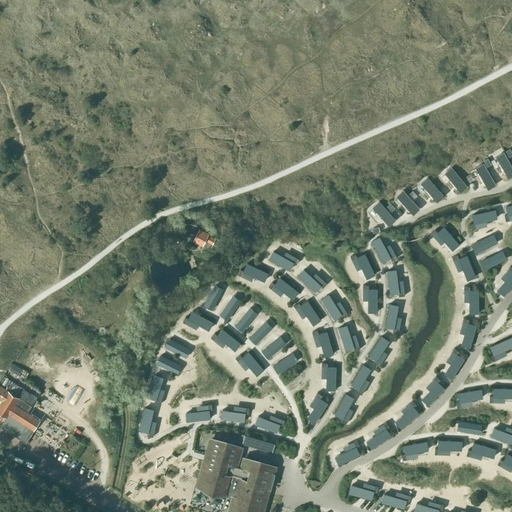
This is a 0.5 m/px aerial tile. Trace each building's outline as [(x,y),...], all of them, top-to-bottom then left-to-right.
[(511,160),(506,150),(498,154),(510,175),(511,173),(511,160)] [(485,161),(477,166),(489,187),(497,182),(485,161)] [(453,166),(447,171),(463,189),(469,184),(453,166)] [(430,175),(423,181),(439,199),(446,194),(430,175)] [(405,187),(399,193),(415,212),(422,206),(405,187)] [(382,198),(375,205),(391,223),(398,217),(382,198)] [(392,210),(397,206),(392,201),(388,205),(392,210)] [(495,210),(471,216),(473,224),(470,225),(472,230),(486,227),(484,222),(497,219),(495,210)] [(461,245),(445,227),(439,232),(437,230),(432,234),(442,245),(446,242),(454,251),(461,245)] [(200,229),(194,240),(202,244),(205,240),(212,244),(216,237),(208,234),(200,229)] [(493,235),(471,245),(475,254),(497,243),(493,235)] [(386,247),(380,237),(371,242),(383,263),(391,258),(393,261),(398,258),(390,244),(386,247)] [(283,256),(273,251),(269,260),(289,271),(293,263),(297,265),(300,259),(286,252),(283,256)] [(506,260),(501,251),(480,261),(484,270),(506,260)] [(376,275),(365,254),(358,258),(356,255),(351,257),(358,271),(362,269),(367,279),(376,275)] [(477,278),(467,255),(460,259),(458,256),(453,259),(459,272),(463,270),(468,281),(477,278)] [(269,274),(247,263),(243,271),(241,270),(238,275),(251,281),(253,277),(265,282),(269,274)] [(511,268),(510,267),(500,279),(503,282),(496,290),(504,297),(511,287),(511,268)] [(396,269),(387,270),(390,294),(399,292),(400,296),(406,295),(404,280),(398,281),(396,269)] [(312,277),(304,270),(298,277),(315,292),(321,286),(324,289),(328,284),(316,273),(312,277)] [(299,292),(280,278),(276,284),(273,282),(269,287),(281,296),(284,292),(294,299),(299,292)] [(225,287),(217,283),(206,303),(214,307),(225,287)] [(378,313),(378,289),(369,289),(369,286),(363,286),(363,301),(368,301),(368,313),(378,313)] [(469,287),(464,288),(464,302),(469,302),(469,314),(479,314),(479,290),(470,290),(469,287)] [(243,298),(235,293),(221,313),(229,318),(243,298)] [(335,304),(329,295),(321,300),(334,319),(341,315),(344,318),(349,315),(340,301),(335,304)] [(321,320),(307,300),(301,305),(299,303),(294,306),(302,318),(306,315),(313,325),(321,320)] [(396,317),(399,305),(389,303),(385,327),(393,329),(393,332),(399,333),(402,318),(396,317)] [(259,311),(251,305),(236,324),(243,330),(259,311)] [(215,319),(194,309),(190,316),(187,315),(184,320),(197,327),(200,322),(211,328),(215,319)] [(274,326),(267,319),(251,336),(257,342),(274,326)] [(471,349),(477,326),(468,324),(469,321),(464,319),(460,333),(465,335),(462,346),(471,349)] [(348,325),(338,328),(345,350),(353,348),(354,351),(360,349),(355,334),(351,336),(348,325)] [(242,341),(224,327),(219,333),(216,331),(212,336),(224,345),(227,341),(237,348),(242,341)] [(334,354),(327,331),(319,334),(318,331),(312,333),(317,348),(321,346),(325,357),(334,354)] [(282,334),(264,349),(270,356),(288,342),(282,334)] [(193,347),(171,336),(166,345),(188,356),(193,347)] [(383,352),(390,342),(382,337),(368,357),(376,362),(374,365),(379,368),(388,355),(383,352)] [(511,339),(511,337),(489,348),(493,356),(490,357),(493,362),(506,356),(504,351),(511,347),(511,339)] [(453,379),(465,359),(457,354),(458,351),(454,348),(446,362),(450,364),(444,374),(453,379)] [(265,368),(250,349),(244,354),(242,352),(237,357),(247,367),(251,364),(259,373),(265,368)] [(294,350),(275,364),(280,371),(299,358),(294,350)] [(184,364),(162,353),(157,362),(179,373),(184,364)] [(12,364),(9,369),(18,374),(21,370),(12,364)] [(336,391),(336,366),(328,366),(328,364),(322,364),(322,378),(327,378),(326,391),(336,391)] [(371,370),(363,365),(351,386),(358,390),(357,393),(362,396),(370,382),(366,379),(371,370)] [(162,386),(165,375),(156,372),(149,394),(157,397),(156,400),(162,402),(166,388),(162,386)] [(0,379),(0,412),(6,417),(0,426),(26,442),(34,430),(41,420),(28,412),(37,397),(20,386),(20,387),(3,375),(0,379)] [(428,406),(445,389),(438,382),(440,380),(436,377),(426,388),(429,391),(421,400),(428,406)] [(511,388),(492,388),(492,397),(490,396),(490,403),(504,403),(504,397),(511,397),(511,388)] [(482,389),(458,393),(459,402),(457,402),(458,408),(472,406),(471,400),(484,398),(482,389)] [(315,424),(328,404),(320,398),(322,396),(318,393),(310,406),(314,409),(308,419),(315,424)] [(348,409),(354,397),(346,393),(335,415),(342,419),(341,421),(346,424),(353,411),(348,409)] [(395,422),(401,430),(420,414),(414,408),(417,406),(413,402),(401,411),(404,415),(395,422)] [(187,410),(188,419),(212,417),(211,408),(214,408),(214,403),(198,404),(198,409),(187,410)] [(223,407),(222,416),(246,419),(247,411),(250,411),(251,405),(235,404),(235,408),(223,407)] [(146,405),(140,428),(149,430),(149,433),(155,435),(158,419),(153,418),(155,407),(146,405)] [(270,417),(260,413),(256,424),(278,432),(281,422),(285,424),(287,418),(272,413),(270,417)] [(482,424),(459,421),(457,431),(481,434),(482,424)] [(366,442),(370,450),(391,437),(387,430),(389,429),(386,423),(373,432),(375,436),(366,442)] [(504,431),(493,427),(490,436),(511,444),(511,428),(506,427),(504,431)] [(245,434),(242,443),(272,452),(275,443),(245,434)] [(230,494),(232,495),(235,495),(230,511),(260,511),(271,476),(274,467),(246,458),(243,468),(239,467),(238,466),(235,465),(239,452),(240,447),(212,439),(206,459),(199,486),(230,494)] [(463,441),(438,440),(438,449),(436,449),(436,454),(450,455),(450,450),(463,450),(463,441)] [(334,457),(338,465),(360,455),(356,447),(359,446),(357,441),(343,447),(345,452),(334,457)] [(427,442),(404,447),(405,455),(403,456),(404,461),(418,458),(417,453),(429,451),(427,442)] [(497,449),(473,442),(471,451),(468,450),(467,456),(481,460),(482,454),(494,458),(497,449)] [(511,455),(506,453),(502,460),(500,459),(497,465),(510,471),(511,467),(511,455)] [(363,488),(351,485),(349,494),(373,500),(375,491),(378,492),(379,487),(364,483),(363,488)] [(396,496),(384,493),(382,503),(405,510),(408,501),(411,502),(413,496),(397,492),(396,496)] [(428,506),(417,502),(414,511),(438,511),(440,510),(443,511),(444,505),(430,501),(428,506)]
